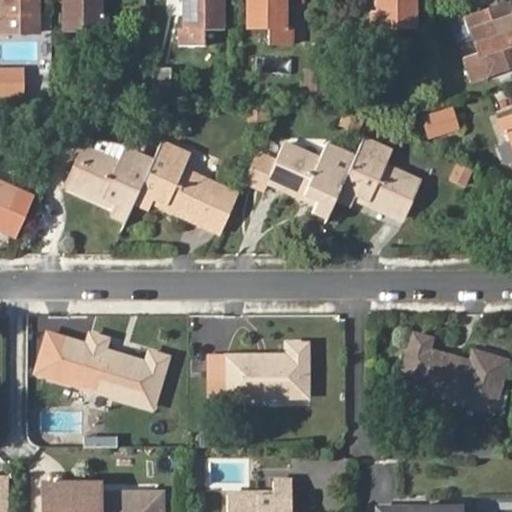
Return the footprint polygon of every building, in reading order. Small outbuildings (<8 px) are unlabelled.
[(0,0),(0,31),(46,32),(45,16),(37,16),(37,0),(0,0)] [(63,0),(64,17),(58,16),(58,32),(108,32),(108,16),(100,16),(100,0),(63,0)] [(186,0),(186,28),(179,28),(180,47),(205,47),(205,28),(226,28),(225,0),(186,0)] [(248,0),(249,28),(267,28),(268,46),(295,46),(295,27),(289,28),(288,0),(248,0)] [(379,0),(379,12),(372,13),(372,31),(418,30),(417,0),(379,0)] [(511,14),(508,3),(463,17),(469,33),(474,32),(490,78),(511,70),(511,14)] [(0,36),(0,59),(35,60),(35,37),(0,36)] [(0,69),(0,94),(18,94),(18,69),(0,69)] [(307,97),(332,97),(332,70),(307,70),(307,97)] [(152,71),(154,97),(173,97),(172,71),(152,71)] [(109,95),(110,85),(90,86),(89,96),(109,95)] [(448,107),(419,115),(425,133),(454,124),(448,107)] [(511,107),(496,113),(500,129),(506,127),(511,144),(511,107)] [(359,155),(340,201),(355,208),(361,197),(410,218),(425,183),(389,168),(398,150),(368,136),(359,155)] [(114,218),(129,224),(137,205),(157,158),(130,146),(100,140),(94,154),(84,149),(69,183),(119,204),(114,218)] [(157,158),(137,205),(153,211),(157,200),(193,216),(209,180),(187,171),(195,152),(166,140),(157,158)] [(316,213),(331,220),(340,201),(359,155),(332,143),(323,162),(286,146),(279,163),(272,180),(321,203),(316,213)] [(279,163),(259,155),(248,182),(267,190),(272,180),(279,163)] [(242,195),(209,180),(193,216),(227,230),(242,195)] [(0,222),(6,226),(21,191),(0,182),(0,222)] [(37,199),(21,191),(6,226),(22,233),(37,199)] [(94,333),(76,385),(154,409),(170,358),(153,353),(149,364),(106,349),(110,338),(94,333)] [(419,334),(403,384),(496,412),(511,361),(479,351),(476,363),(431,350),(435,338),(419,334)] [(228,357),(228,397),(309,397),(308,344),(290,344),(290,357),(228,357)] [(35,423),(34,436),(59,437),(59,423),(35,423)] [(294,511),(294,482),(276,482),(276,495),(230,495),(229,511),(294,511)] [(50,504),(49,511),(143,511),(144,494),(66,494),(65,504),(50,504)]
